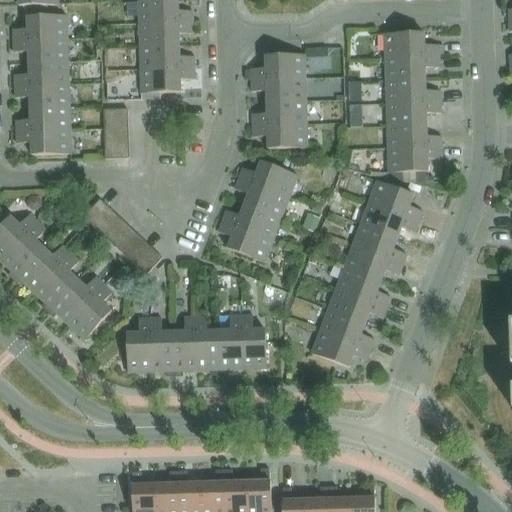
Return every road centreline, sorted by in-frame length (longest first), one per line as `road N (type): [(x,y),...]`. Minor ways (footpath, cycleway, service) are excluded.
road 1 (residential): [(0,181),(214,174),(228,139),(226,34)]
road 2 (unclassified): [(382,441),(478,189),(485,135)]
road 3 (residential): [(481,10),(349,11),(302,32),(226,34)]
road 4 (tertiary): [(382,441),(298,425),(137,427)]
road 5 (tertiary): [(137,427),(73,400),(0,331)]
road 6 (tertiary): [(0,386),(64,430),(117,434),(137,427)]
road 7 (tertiary): [(490,511),(382,441)]
road 8 (unclassified): [(485,135),(481,10)]
